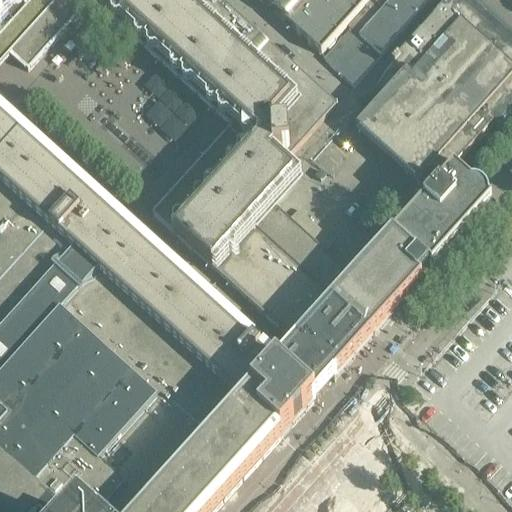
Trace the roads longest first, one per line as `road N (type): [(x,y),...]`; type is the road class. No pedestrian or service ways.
road 1 (unclassified): [(375,396),(511,246)]
road 2 (unclassified): [(375,396),(500,511)]
road 3 (unknown): [(503,447),(462,399),(511,331)]
